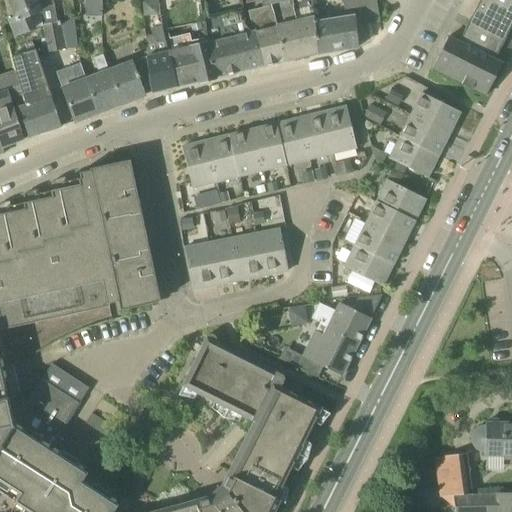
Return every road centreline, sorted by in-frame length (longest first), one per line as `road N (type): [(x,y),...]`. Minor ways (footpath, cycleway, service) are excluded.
road 1 (residential): [(143,116),(371,63),(395,46),(419,0)]
road 2 (secondary): [(322,511),(462,232)]
road 3 (residential): [(179,318),(143,116)]
road 4 (residential): [(0,179),(143,116)]
